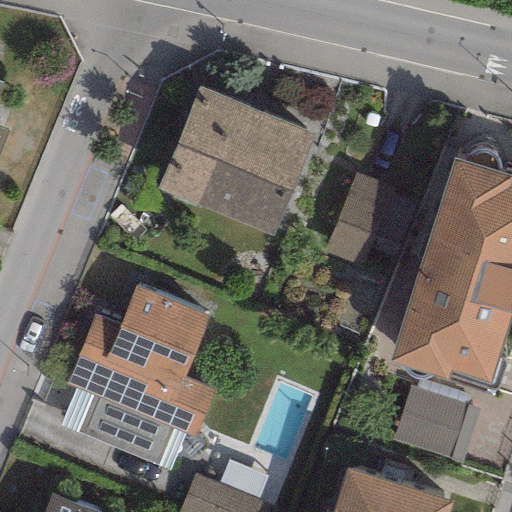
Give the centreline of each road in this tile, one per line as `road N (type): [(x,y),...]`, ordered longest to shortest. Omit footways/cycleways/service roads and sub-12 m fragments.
road 1 (residential): [(0,311),(127,0)]
road 2 (residential): [(511,59),(234,0)]
